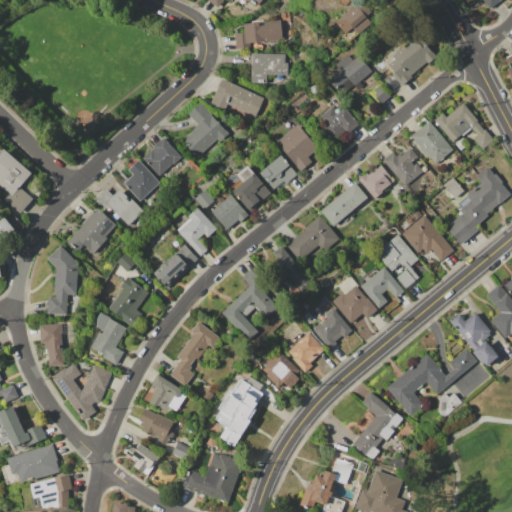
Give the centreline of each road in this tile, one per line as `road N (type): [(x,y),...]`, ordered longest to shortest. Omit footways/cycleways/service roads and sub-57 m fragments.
road 1 (residential): [(90,511),(118,411),(172,317),(211,274),(511,17)]
road 2 (residential): [(10,314),(31,257),(76,183),(207,77),(209,36),(190,18),(145,0)]
road 3 (tertiary): [(255,511),(286,440),(323,396),(511,236)]
road 4 (residential): [(0,311),(10,314),(29,370),(61,422),(99,460),(176,511)]
road 5 (tertiary): [(438,0),(511,132)]
